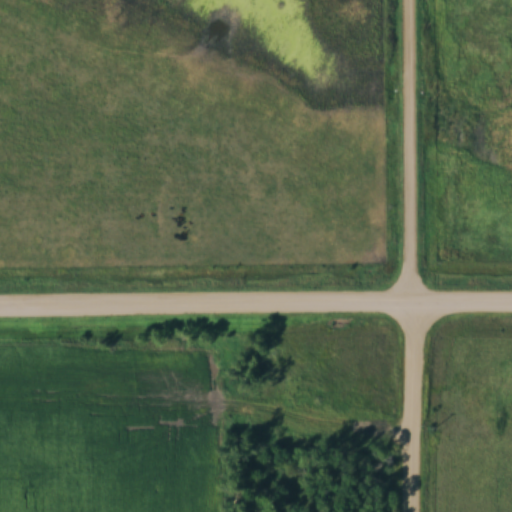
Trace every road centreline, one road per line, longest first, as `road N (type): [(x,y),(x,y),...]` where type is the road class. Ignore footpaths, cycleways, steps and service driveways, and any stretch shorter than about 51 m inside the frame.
road 1 (residential): [(417,511),(414,0)]
road 2 (residential): [(511,301),(0,304)]
